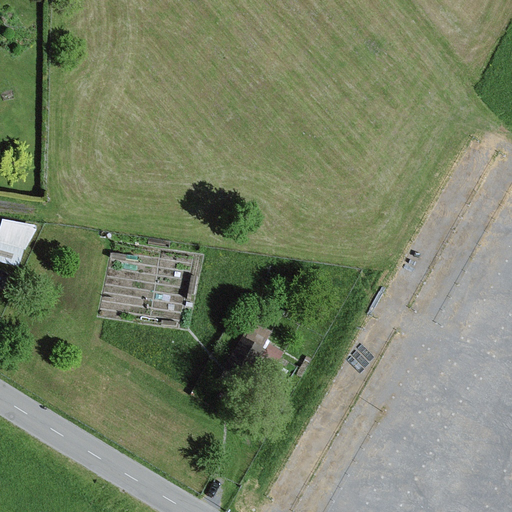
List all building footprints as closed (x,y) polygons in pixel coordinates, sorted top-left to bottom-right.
[(36,228),(0,221),(0,222),(0,263),(18,268),(23,251),(36,228)] [(254,323),(244,339),(261,349),(270,333),(254,323)] [(244,339),(242,338),(223,369),(246,382),(259,359),(264,351),(261,349),(244,339)] [(264,351),(259,359),(274,368),(275,365),(276,366),(283,354),(268,345),(264,351)] [(276,366),(275,365),(274,368),(262,389),(274,395),(287,372),(276,366)]
